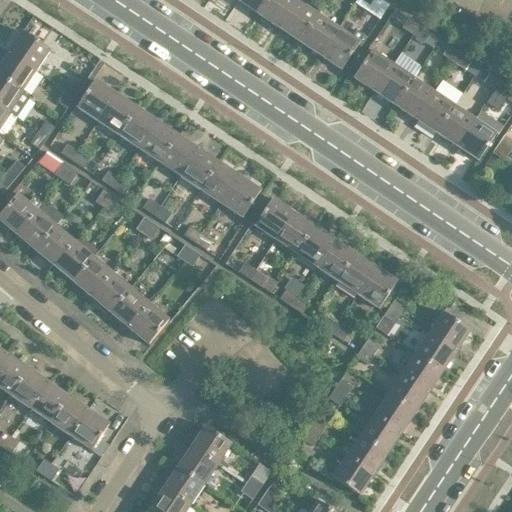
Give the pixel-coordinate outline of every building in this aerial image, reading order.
[(260,15),(269,0),(239,0),(239,1),(260,15)] [(280,28),(298,1),(296,0),(269,0),(260,15),(280,28)] [(300,42),(318,14),(298,1),(280,28),(300,42)] [(321,56),(339,28),(318,14),(300,42),(321,56)] [(408,18),(403,27),(413,34),(419,26),(408,18)] [(425,42),(431,33),(419,26),(413,34),(425,42)] [(357,29),(352,37),(339,28),(321,56),(342,70),(365,35),(357,29)] [(51,50),(23,32),(9,53),(36,71),(51,50)] [(449,46),(443,55),(454,62),(460,53),(449,46)] [(372,51),(354,78),(375,92),(393,64),(372,51)] [(0,66),(0,76),(23,91),(36,71),(9,53),(0,66)] [(465,69),(471,61),(460,53),(454,62),(465,69)] [(395,105),(413,78),(393,64),(375,92),(395,105)] [(490,73),(484,82),(495,89),(501,80),(490,73)] [(0,106),(17,118),(31,97),(23,91),(0,76),(0,106)] [(416,119),(434,92),(413,78),(395,105),(416,119)] [(83,86),(73,80),(65,91),(75,97),(83,86)] [(95,80),(77,107),(99,122),(117,95),(95,80)] [(506,97),(511,88),(501,80),(495,89),(506,97)] [(495,89),(486,103),(499,111),(508,98),(506,97),(495,89)] [(58,102),(68,108),(75,97),(65,91),(58,102)] [(436,132),(454,105),(434,92),(416,119),(436,132)] [(117,95),(99,122),(119,135),(138,108),(117,95)] [(457,146),(475,119),(454,105),(436,132),(457,146)] [(0,134),(4,137),(17,118),(0,106),(0,134)] [(138,108),(119,135),(140,149),(158,122),(138,108)] [(479,161),(497,134),(475,119),(457,146),(479,161)] [(55,127),(46,121),(38,132),(48,138),(55,127)] [(158,122),(140,149),(160,163),(178,135),(158,122)] [(30,143),(40,149),(48,138),(38,132),(30,143)] [(178,135),(160,163),(180,176),(199,149),(178,135)] [(511,149),(511,140),(504,135),(498,144),(510,152),(511,149)] [(68,143),(62,153),(73,160),(79,151),(68,143)] [(493,153),(505,161),(510,152),(498,144),(493,153)] [(199,149),(180,176),(202,190),(220,163),(199,149)] [(84,167),(90,158),(79,151),(73,160),(84,167)] [(25,167),(17,160),(8,170),(17,177),(25,167)] [(63,163),(55,174),(63,179),(70,168),(63,163)] [(220,163),(202,190),(222,204),(240,177),(220,163)] [(70,184),(78,172),(70,168),(63,179),(70,184)] [(0,180),(8,188),(17,177),(8,170),(0,180)] [(109,171),(102,180),(113,188),(120,178),(109,171)] [(243,218),(261,191),(240,177),(222,204),(243,218)] [(124,195),(131,186),(120,178),(113,188),(124,195)] [(103,190),(96,201),(104,206),(111,195),(103,190)] [(43,202),(34,195),(28,203),(18,194),(0,215),(0,220),(16,234),(43,202)] [(111,211),(119,200),(111,195),(104,206),(111,211)] [(149,198),(143,207),(154,215),(160,206),(149,198)] [(273,198),(255,226),(277,241),(295,213),(273,198)] [(35,250),(56,226),(64,217),(44,201),(43,202),(16,234),(35,250)] [(165,222),(171,213),(160,206),(154,215),(165,222)] [(295,213),(277,241),(297,254),(315,227),(295,213)] [(144,217),(137,228),(145,234),(152,223),(144,217)] [(152,239),(159,227),(152,223),(145,234),(152,239)] [(54,265),(74,241),(56,226),(35,250),(54,265)] [(191,226),(184,235),(196,243),(202,233),(191,226)] [(315,227),(297,254),(317,268),(336,241),(315,227)] [(206,250),(213,241),(202,233),(196,243),(206,250)] [(73,281),(93,257),(74,241),(54,265),(73,281)] [(336,241),(317,268),(338,282),(357,254),(336,241)] [(185,244),(178,256),(185,261),(192,249),(185,244)] [(193,266),(200,254),(192,249),(185,261),(193,266)] [(357,254),(338,282),(358,295),(377,268),(357,254)] [(92,297),(112,273),(93,257),(73,281),(92,297)] [(245,263),(239,273),(250,280),(256,271),(245,263)] [(379,309),(397,282),(377,268),(358,295),(379,309)] [(261,288),(268,278),(256,271),(250,280),(261,288)] [(110,313),(131,288),(112,273),(92,297),(110,313)] [(129,328),(149,304),(131,288),(110,313),(129,328)] [(286,291),(280,301),(290,308),(297,298),(286,291)] [(302,315),(308,305),(297,298),(290,308),(302,315)] [(407,306),(396,298),(389,307),(401,315),(407,306)] [(149,344),(169,320),(149,304),(129,328),(149,344)] [(383,316),(395,324),(401,315),(389,307),(383,316)] [(470,330),(443,312),(429,334),(456,352),(470,330)] [(327,318),(321,328),(331,335),(338,325),(327,318)] [(343,342),(349,332),(338,325),(331,335),(343,342)] [(456,352),(429,334),(415,354),(442,373),(456,352)] [(379,347),(368,340),(362,349),(373,356),(379,347)] [(0,349),(0,367),(9,355),(0,349)] [(356,358),(367,365),(373,356),(362,349),(356,358)] [(442,373),(415,354),(401,375),(429,393),(442,373)] [(0,387),(10,395),(28,369),(9,355),(0,367),(0,387)] [(31,409),(49,383),(28,369),(10,395),(31,409)] [(429,393),(401,375),(388,394),(416,413),(429,393)] [(352,388),(341,380),(334,390),(346,397),(352,388)] [(51,423),(69,397),(49,383),(31,409),(51,423)] [(329,398),(340,406),(346,397),(334,390),(329,398)] [(368,412),(374,416),(401,434),(416,413),(388,394),(380,407),(374,403),(368,412)] [(71,436),(89,410),(69,397),(51,423),(71,436)] [(92,451),(109,424),(89,410),(71,436),(92,451)] [(401,434),(374,416),(360,436),(388,454),(401,434)] [(325,429),(313,421),(307,430),(319,438),(325,429)] [(232,444),(205,426),(191,447),(218,465),(232,444)] [(302,439),(313,446),(319,438),(307,430),(302,439)] [(4,432),(0,437),(0,445),(4,448),(12,437),(4,432)] [(388,454),(360,436),(352,448),(347,444),(341,453),(347,457),(374,475),(388,454)] [(11,454),(19,442),(12,437),(4,448),(11,454)] [(100,439),(92,451),(101,456),(108,444),(100,439)] [(178,467),(204,485),(218,465),(191,447),(178,467)] [(333,477),(360,496),(374,475),(347,457),(333,477)] [(44,459),(36,471),(44,476),(52,464),(44,459)] [(272,471),(261,463),(246,484),(258,492),(272,471)] [(51,481),(59,469),(52,464),(44,476),(51,481)] [(164,488),(191,505),(204,485),(178,467),(164,488)] [(241,492),(253,499),(258,492),(246,484),(241,492)] [(281,495),(270,487),(264,496),(275,503),(281,495)] [(151,508),(156,511),(186,511),(191,505),(164,488),(151,508)] [(258,505),(269,511),(275,503),(264,496),(258,505)] [(333,511),(317,501),(309,511),(333,511)]
